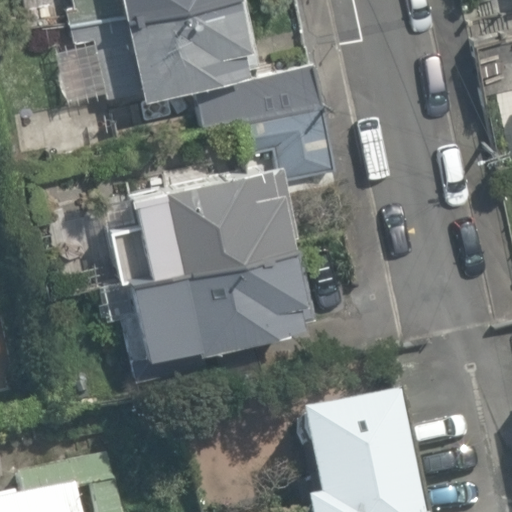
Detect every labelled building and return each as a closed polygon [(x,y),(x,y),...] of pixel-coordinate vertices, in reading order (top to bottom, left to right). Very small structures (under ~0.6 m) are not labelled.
[(63,5),(67,21),(164,0),(69,0),(70,3),(63,5)] [(164,0),(67,21),(71,39),(74,38),(84,81),(100,77),(103,92),(133,85),(134,92),(241,68),(239,62),(254,59),(240,0),(164,0)] [(511,35),(471,43),(479,94),(511,88),(511,35)] [(230,77),(238,117),(317,100),(308,60),(230,77)] [(111,277),(283,239),(281,232),(291,230),(279,178),(331,167),(316,102),(235,120),(242,152),(267,146),(271,164),(261,167),(259,160),(155,183),(156,187),(99,200),(112,259),(107,261),(111,277)] [(284,246),(283,239),(111,277),(45,292),(64,376),(295,323),(294,315),(308,312),(292,244),(284,246)] [(233,347),(242,375),(258,370),(249,342),(233,347)] [(213,380),(218,409),(247,404),(242,375),(213,380)] [(295,504),(296,511),(413,511),(389,397),(389,396),(289,417),(306,502),(295,504)] [(286,490),(279,442),(239,447),(236,428),(185,436),(195,503),(286,490)] [(0,511),(75,511),(71,488),(89,484),(94,511),(116,511),(104,456),(16,475),(21,497),(0,501),(0,511)]
